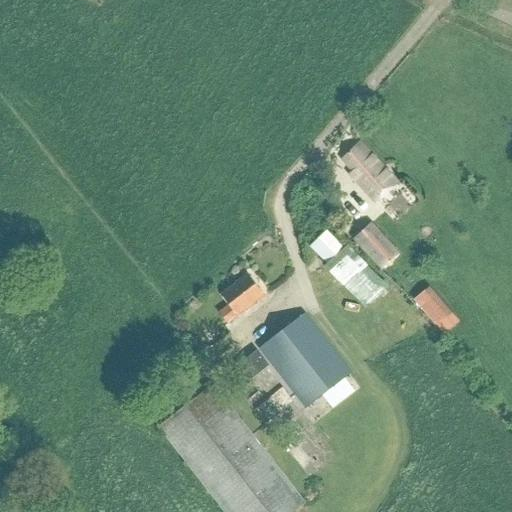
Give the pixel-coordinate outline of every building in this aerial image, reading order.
[(361,144),(344,159),(354,170),(351,173),(376,202),(396,184),(361,144)] [(369,224),(354,238),(381,268),(396,255),(369,224)] [(343,289),(345,287),(352,295),(364,310),(386,290),(372,275),(366,267),(345,247),(323,267),(343,289)] [(263,296),(246,276),(220,297),(227,306),(220,313),(228,324),(263,296)] [(435,326),(451,312),(430,287),(413,301),(435,326)] [(260,349),(306,409),(350,375),(304,315),(260,349)] [(257,351),(235,368),(247,384),(269,367),(257,351)] [(295,511),(305,505),(212,385),(158,427),(223,511),(295,511)]
